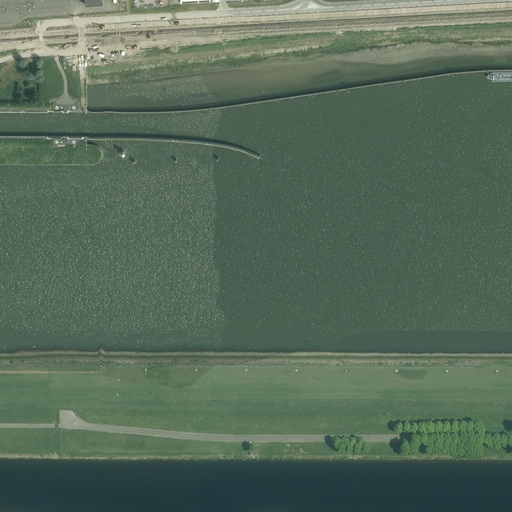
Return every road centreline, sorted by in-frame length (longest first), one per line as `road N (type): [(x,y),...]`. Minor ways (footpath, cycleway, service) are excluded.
road 1 (unclassified): [(511,439),(220,438),(53,426)]
road 2 (unclassified): [(82,20),(278,10)]
